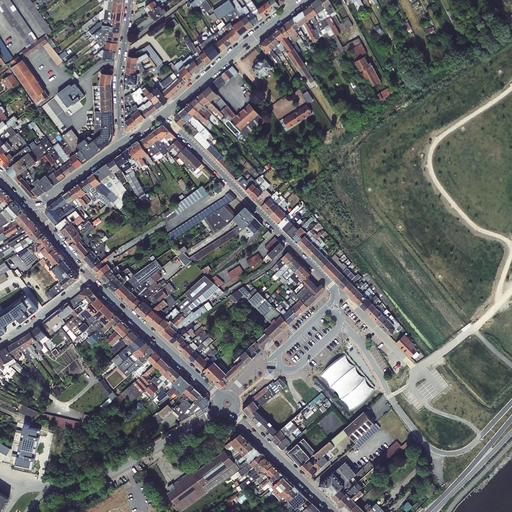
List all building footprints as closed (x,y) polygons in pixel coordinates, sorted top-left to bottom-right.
[(10,0),(0,0),(0,9),(27,48),(38,40),(10,0)] [(22,0),(46,34),(49,32),(52,31),(51,28),(45,21),(31,0),(22,0)] [(112,11),(114,1),(109,0),(109,1),(105,0),(103,9),(112,11)] [(155,0),(145,7),(148,12),(158,6),(155,0)] [(206,0),(194,0),(191,3),(195,9),(202,4),(207,12),(212,8),(206,0)] [(235,8),(231,1),(230,0),(228,0),(213,10),(220,19),(225,15),(235,8)] [(242,7),(237,0),(232,0),(231,1),(235,8),(243,18),(248,15),(242,7)] [(253,11),(247,3),(245,4),(242,0),(237,0),(242,7),(248,15),(253,11)] [(260,21),(264,17),(258,8),(252,0),(245,0),(247,3),(253,11),(260,21)] [(275,10),(268,0),(267,0),(263,4),(270,13),(275,10)] [(268,0),(275,10),(280,5),(276,0),(268,0)] [(322,10),(316,0),(312,3),(317,13),(322,10)] [(326,7),(322,0),(316,0),(322,10),(326,7)] [(329,0),(322,0),(326,7),(330,14),(336,10),(329,0)] [(114,1),(112,11),(122,12),(124,2),(114,1)] [(164,7),(167,11),(169,10),(164,3),(160,5),(163,8),(164,7)] [(317,13),(312,3),(307,7),(313,17),(317,13)] [(264,17),(270,13),(263,4),(261,5),(258,8),(264,17)] [(158,6),(148,12),(155,21),(167,11),(164,7),(163,8),(160,5),(158,6)] [(313,17),(307,7),(303,10),(309,20),(313,17)] [(336,35),(340,33),(331,16),(330,14),(326,7),(322,10),(317,13),(330,36),(335,34),(335,35),(336,35)] [(235,8),(225,15),(231,22),(233,25),(243,18),(235,8)] [(112,11),(103,9),(103,10),(100,13),(99,18),(101,21),(103,19),(111,20),(112,11)] [(309,20),(303,10),(297,14),(302,25),(309,20)] [(336,10),(330,14),(331,16),(340,33),(347,29),(343,22),(340,24),(335,14),(338,13),(336,10)] [(111,20),(111,21),(121,22),(122,12),(112,11),(111,20)] [(254,25),(260,21),(253,11),(248,15),(254,25)] [(214,13),(210,16),(214,22),(218,19),(214,13)] [(313,17),(309,20),(313,28),(318,25),(325,39),(330,36),(317,13),(313,17)] [(302,25),(297,14),(289,20),(296,30),(299,27),(302,25)] [(250,29),(254,25),(248,15),(243,18),(250,29)] [(342,20),(343,22),(347,29),(353,26),(348,16),(342,20)] [(250,29),(243,18),(233,25),(234,27),(240,36),(250,29)] [(103,19),(101,21),(88,31),(92,35),(102,28),(102,24),(110,25),(111,21),(111,20),(103,19)] [(174,27),(179,24),(176,19),(171,21),(174,27)] [(296,30),(289,20),(283,25),(290,35),(290,36),(297,31),(296,30)] [(313,28),(309,20),(302,25),(306,31),(308,30),(314,41),(319,39),(313,28)] [(233,25),(231,22),(226,25),(223,21),(217,26),(220,30),(222,29),(226,34),(230,31),(234,27),(233,25)] [(408,22),(402,25),(406,32),(412,29),(408,22)] [(109,31),(110,25),(102,24),(102,28),(92,35),(95,39),(103,33),(102,30),(109,31)] [(290,35),(283,25),(280,27),(286,36),(287,37),(290,35)] [(221,52),(223,50),(217,42),(213,35),(209,38),(204,42),(193,26),(190,28),(201,44),(205,50),(213,43),(221,52)] [(237,39),(240,36),(234,27),(230,31),(237,39)] [(286,36),(280,27),(273,33),(279,41),(286,36)] [(432,38),(437,36),(433,27),(429,28),(429,27),(425,29),(426,31),(424,32),(428,38),(431,37),(432,38)] [(222,29),(220,30),(213,35),(217,42),(221,38),(226,34),(222,29)] [(109,36),(109,31),(102,30),(103,33),(95,39),(98,43),(102,40),(103,35),(109,36)] [(232,43),(237,39),(230,31),(226,34),(232,43)] [(303,41),(299,35),(297,31),(290,36),(295,42),(298,40),(300,43),(303,41)] [(43,45),(58,65),(63,60),(60,56),(58,53),(54,49),(53,48),(47,41),(45,38),(49,35),(49,36),(51,35),(49,32),(46,34),(38,40),(27,48),(22,51),(26,56),(43,45)] [(279,41),(273,33),(269,36),(277,45),(281,42),(279,41)] [(232,43),(226,34),(221,38),(228,46),(232,43)] [(108,41),(109,36),(103,35),(102,40),(98,43),(94,46),(97,49),(103,45),(106,45),(107,41),(108,41)] [(290,35),(287,37),(297,52),(300,50),(295,42),(290,36),(290,35)] [(349,50),(347,45),(343,47),(336,35),(335,35),(330,37),(336,49),(339,54),(345,51),(346,53),(347,52),(348,55),(351,53),(349,50)] [(189,44),(192,42),(188,36),(184,39),(189,44)] [(277,45),(269,36),(264,40),(272,49),(276,46),(277,45)] [(287,37),(286,36),(279,41),(281,42),(288,53),(306,81),(308,79),(311,83),(315,80),(308,70),(304,63),(297,52),(287,37)] [(10,59),(13,57),(0,37),(0,49),(4,56),(2,57),(5,62),(10,59)] [(359,37),(346,44),(347,45),(349,50),(351,53),(355,61),(365,56),(365,57),(367,53),(359,37)] [(47,41),(53,48),(56,46),(51,38),(47,41)] [(228,46),(221,38),(217,42),(223,50),(228,46)] [(272,49),(264,40),(260,44),(267,53),(270,50),(272,49)] [(106,45),(106,49),(117,51),(118,43),(108,41),(107,41),(106,45)] [(129,56),(137,57),(137,54),(136,52),(142,49),(144,48),(139,41),(130,47),(129,56)] [(192,55),(195,59),(195,60),(200,55),(200,54),(195,48),(196,47),(192,42),(189,44),(194,54),(192,55)] [(277,45),(276,46),(281,51),(283,54),(284,56),(288,53),(281,42),(277,45)] [(212,60),(221,52),(213,43),(205,50),(212,60)] [(196,47),(195,48),(200,54),(205,50),(201,44),(199,46),(199,45),(196,47)] [(281,51),(276,46),(272,49),(278,56),(280,60),(282,58),(280,55),(283,54),(281,51)] [(115,59),(117,51),(106,49),(104,49),(103,57),(108,58),(115,59)] [(278,56),(272,49),(270,50),(271,51),(270,52),(275,59),(278,62),(280,60),(278,56)] [(207,64),(212,60),(205,50),(200,54),(200,55),(207,64)] [(153,61),(147,53),(143,55),(138,57),(137,63),(138,63),(141,62),(148,58),(151,62),(153,61)] [(11,67),(21,60),(17,54),(13,57),(10,59),(11,61),(7,64),(13,73),(14,75),(16,73),(11,67)] [(76,54),(65,63),(68,66),(79,57),(76,54)] [(195,59),(192,55),(191,54),(183,62),(185,65),(186,65),(186,66),(189,63),(195,59)] [(202,69),(207,64),(200,55),(195,60),(202,69)] [(365,56),(355,61),(369,88),(381,81),(371,62),(369,63),(365,57),(365,56)] [(258,63),(255,64),(256,65),(252,68),(260,77),(264,74),(265,75),(266,74),(267,74),(269,73),(269,72),(270,71),(269,70),(273,67),(266,57),(263,60),(262,59),(260,60),(258,59),(256,61),(258,63)] [(45,91),(46,90),(24,58),(21,60),(11,67),(16,73),(33,99),(45,91)] [(197,74),(202,69),(195,60),(195,59),(189,63),(197,74)] [(185,65),(183,62),(181,60),(179,62),(178,62),(177,63),(176,64),(175,65),(175,66),(177,68),(179,71),(185,65)] [(143,66),(141,62),(138,63),(137,63),(137,69),(136,74),(140,72),(139,71),(147,68),(146,64),(143,66)] [(188,82),(197,74),(189,63),(186,66),(186,65),(185,65),(179,71),(182,74),(188,82)] [(157,68),(160,72),(166,67),(163,64),(157,68)] [(232,65),(228,69),(233,76),(234,77),(239,73),(232,65)] [(179,71),(177,68),(175,70),(176,71),(174,73),(178,78),(182,74),(179,71)] [(228,69),(222,74),(227,79),(228,80),(233,76),(228,69)] [(19,82),(14,75),(13,73),(2,80),(8,88),(5,90),(5,91),(19,82)] [(101,85),(111,84),(113,74),(102,73),(100,82),(100,85),(101,85)] [(139,74),(136,74),(126,73),(124,82),(128,83),(133,84),(137,84),(138,81),(139,74)] [(184,85),(188,82),(182,74),(178,78),(184,85)] [(222,74),(213,82),(220,89),(225,84),(223,83),(227,79),(222,74)] [(174,81),(170,76),(161,83),(166,89),(170,85),(174,81)] [(176,92),(184,85),(178,78),(174,81),(170,85),(176,92)] [(156,84),(158,87),(162,92),(166,89),(161,83),(160,81),(156,84)] [(70,84),(58,93),(68,107),(74,102),(75,103),(81,99),(85,96),(75,83),(72,86),(70,84)] [(172,96),(176,92),(170,85),(166,89),(172,96)] [(202,92),(210,100),(211,101),(218,94),(210,85),(202,92)] [(390,86),(374,96),(377,102),(379,101),(394,92),(390,86)] [(152,98),(155,96),(152,92),(151,93),(145,87),(142,89),(143,91),(146,94),(150,99),(151,100),(152,99),(152,98)] [(156,94),(164,104),(168,100),(162,92),(158,87),(153,90),(156,94)] [(166,89),(162,92),(168,100),(172,96),(166,89)] [(101,91),(102,99),(112,99),(112,90),(101,91)] [(309,102),(314,99),(309,90),(304,94),(309,102)] [(45,91),(33,99),(36,103),(42,98),(44,100),(49,96),(45,91)] [(138,108),(144,103),(145,104),(146,103),(141,98),(136,91),(133,92),(131,93),(136,104),(138,108)] [(394,92),(379,101),(381,105),(388,101),(386,99),(396,93),(395,91),(394,92)] [(202,92),(196,97),(204,105),(206,103),(210,100),(202,92)] [(132,106),(136,104),(131,93),(124,96),(124,101),(129,99),(132,106)] [(87,100),(88,131),(94,131),(95,111),(94,94),(86,95),(85,96),(87,100)] [(146,94),(143,97),(141,98),(146,103),(150,99),(146,94)] [(164,104),(156,94),(155,96),(152,98),(152,99),(151,100),(158,108),(164,104)] [(227,105),(218,94),(211,101),(220,111),(227,105)] [(190,102),(198,110),(204,105),(196,97),(190,102)] [(45,107),(47,105),(45,103),(45,102),(44,100),(42,98),(36,103),(37,104),(39,107),(44,104),(45,107)] [(62,126),(68,121),(50,98),(47,100),(47,101),(45,102),(45,103),(47,105),(62,126)] [(158,108),(151,100),(150,99),(146,103),(145,104),(152,113),(158,108)] [(210,100),(206,103),(209,105),(209,106),(216,114),(217,113),(222,118),(225,115),(230,121),(232,119),(236,115),(227,105),(220,111),(211,101),(210,100)] [(185,107),(193,115),(198,110),(190,102),(185,107)] [(37,111),(39,107),(37,104),(33,106),(30,103),(25,107),(29,112),(34,108),(37,111)] [(139,109),(146,118),(152,113),(145,104),(144,103),(138,108),(139,109)] [(250,103),(236,115),(232,119),(248,136),(265,120),(250,103)] [(139,109),(138,108),(136,104),(132,106),(129,108),(132,114),(139,109)] [(295,124),(312,113),(307,104),(290,115),(295,124)] [(212,114),(204,105),(198,110),(207,119),(212,114)] [(125,121),(129,118),(133,116),(132,114),(129,108),(129,107),(125,108),(125,121)] [(185,107),(179,112),(188,120),(193,115),(185,107)] [(139,123),(146,118),(139,109),(132,114),(133,116),(139,123)] [(113,135),(112,110),(103,111),(102,133),(95,139),(102,149),(108,145),(110,143),(111,143),(111,142),(112,141),(113,140),(113,139),(113,138),(113,137),(113,136),(113,135)] [(207,119),(198,110),(193,115),(197,120),(200,118),(203,121),(204,121),(207,124),(210,122),(207,119)] [(102,133),(103,111),(99,111),(95,111),(94,131),(94,139),(95,139),(102,133)] [(175,115),(175,119),(182,125),(185,123),(188,120),(179,112),(175,115)] [(0,122),(0,133),(9,127),(18,119),(14,114),(8,119),(7,118),(2,122),(0,122)] [(193,115),(188,120),(206,140),(211,134),(197,120),(193,115)] [(135,126),(139,123),(133,116),(129,118),(135,126)] [(128,132),(135,126),(129,118),(125,121),(126,130),(128,132)] [(206,140),(188,120),(185,123),(186,123),(186,125),(193,131),(190,134),(206,150),(211,144),(206,140)] [(32,121),(27,125),(31,130),(36,126),(32,121)] [(62,126),(64,128),(67,132),(71,129),(73,128),(68,121),(62,126)] [(163,124),(158,127),(164,136),(170,131),(163,124)] [(158,127),(153,131),(159,139),(164,136),(158,127)] [(75,154),(80,150),(71,138),(69,135),(67,132),(64,128),(60,131),(67,140),(66,141),(68,145),(63,149),(70,158),(75,154)] [(71,138),(75,134),(71,129),(67,132),(69,135),(71,138)] [(59,132),(66,141),(67,140),(60,131),(59,132)] [(153,131),(148,134),(154,142),(159,139),(153,131)] [(166,139),(173,134),(170,131),(164,136),(159,139),(162,144),(165,148),(167,150),(169,148),(165,143),(168,141),(166,139)] [(17,133),(7,140),(12,147),(16,144),(21,140),(23,138),(18,132),(17,133)] [(75,134),(71,138),(80,150),(84,147),(82,143),(75,134)] [(148,134),(144,137),(150,145),(154,142),(148,134)] [(60,168),(66,164),(53,147),(46,137),(40,141),(41,142),(45,148),(49,152),(50,154),(52,153),(54,156),(52,157),(56,162),(60,168)] [(144,137),(139,141),(145,149),(150,145),(144,137)] [(80,150),(88,160),(102,149),(95,139),(94,139),(84,147),(80,150)] [(154,142),(160,151),(164,148),(161,144),(162,144),(159,139),(154,142)] [(175,149),(182,143),(178,139),(174,142),(171,145),(173,147),(175,149)] [(0,146),(0,155),(4,152),(12,147),(7,140),(4,143),(0,146)] [(142,157),(144,156),(148,153),(145,149),(139,141),(138,140),(132,144),(133,145),(142,157)] [(36,154),(45,148),(41,142),(32,149),(32,150),(26,154),(19,159),(23,164),(36,154)] [(160,151),(154,142),(150,145),(153,150),(154,150),(157,153),(160,151)] [(179,153),(186,147),(182,143),(175,149),(179,153)] [(16,144),(12,147),(4,152),(7,155),(11,153),(13,156),(21,150),(16,144)] [(221,155),(211,144),(206,150),(216,160),(221,155)] [(22,149),(26,154),(32,150),(32,149),(28,145),(24,148),(22,149)] [(142,157),(133,145),(129,148),(134,156),(137,161),(142,157)] [(153,150),(150,145),(145,149),(148,153),(153,160),(158,157),(153,150)] [(186,163),(194,155),(186,147),(179,153),(178,154),(185,162),(186,163)] [(49,152),(45,148),(36,154),(40,159),(49,152)] [(134,156),(129,148),(122,152),(127,161),(134,156)] [(8,170),(19,159),(26,154),(22,149),(21,150),(13,156),(3,165),(8,170)] [(83,164),(88,160),(80,150),(75,154),(83,164)] [(0,155),(0,161),(3,165),(13,156),(11,153),(7,155),(4,152),(0,155)] [(50,154),(49,152),(40,159),(37,161),(37,162),(38,161),(41,165),(46,162),(50,167),(56,162),(52,157),(50,154)] [(127,161),(122,152),(115,158),(120,166),(122,164),(127,161)] [(153,160),(148,153),(144,156),(147,160),(148,160),(151,164),(155,162),(153,160)] [(37,161),(40,159),(36,154),(23,164),(27,168),(31,165),(37,161)] [(83,164),(75,154),(70,158),(71,159),(77,168),(83,164)] [(205,166),(194,155),(186,163),(185,162),(183,164),(188,169),(190,167),(197,174),(205,166)] [(239,173),(221,155),(216,160),(234,178),(239,173)] [(127,161),(131,167),(132,169),(136,167),(134,165),(136,164),(138,168),(140,167),(137,161),(134,156),(127,161)] [(137,161),(140,167),(146,164),(142,157),(137,161)] [(120,166),(115,158),(108,163),(113,171),(114,173),(121,168),(120,166)] [(12,174),(23,164),(19,159),(8,170),(12,174)] [(71,159),(66,164),(72,172),(77,168),(71,159)] [(149,201),(132,169),(131,167),(127,161),(122,164),(128,173),(125,175),(128,180),(130,184),(133,189),(136,195),(138,195),(141,201),(142,201),(144,204),(149,201)] [(247,161),(243,165),(255,177),(259,173),(247,161)] [(55,172),(60,168),(56,162),(50,167),(45,171),(47,174),(48,176),(54,171),(55,172)] [(113,171),(108,163),(101,168),(107,176),(113,171)] [(12,174),(16,178),(20,174),(27,168),(23,164),(12,174)] [(66,164),(60,168),(66,176),(72,172),(66,164)] [(36,169),(31,165),(27,168),(20,174),(24,178),(30,173),(32,172),(36,169)] [(48,176),(54,184),(66,176),(60,168),(55,172),(54,171),(48,176)] [(107,176),(101,168),(94,172),(100,181),(107,176)] [(114,173),(120,181),(123,184),(128,180),(125,175),(121,168),(114,173)] [(34,174),(32,172),(30,173),(24,178),(33,188),(37,185),(34,182),(39,177),(44,172),(43,171),(41,173),(39,170),(34,174)] [(107,176),(100,181),(101,182),(101,181),(110,188),(120,181),(114,173),(113,171),(107,176)] [(95,185),(95,186),(101,182),(100,181),(94,172),(88,177),(95,185)] [(241,175),(236,180),(246,190),(253,183),(257,187),(259,185),(260,185),(265,181),(260,176),(255,180),(252,177),(247,181),(245,179),(249,174),(247,172),(243,176),(241,175)] [(16,178),(19,182),(24,178),(20,174),(16,178)] [(33,189),(39,195),(47,190),(55,185),(54,184),(48,176),(47,174),(41,179),(39,177),(34,182),(37,185),(33,188),(33,189)] [(263,174),(260,176),(265,181),(260,185),(259,185),(257,187),(263,192),(266,189),(270,185),(263,177),(264,176),(263,174)] [(86,191),(95,185),(88,177),(80,182),(86,191)] [(19,182),(32,196),(36,197),(39,195),(33,189),(33,188),(24,178),(19,182)] [(101,181),(101,182),(95,186),(112,201),(122,210),(126,206),(120,201),(122,199),(110,188),(101,181)] [(120,181),(110,188),(122,199),(129,192),(125,187),(123,184),(120,181)] [(225,186),(220,181),(217,184),(219,186),(214,189),(216,192),(225,186)] [(86,191),(80,182),(74,187),(81,195),(82,196),(87,192),(86,191)] [(250,194),(257,187),(253,183),(246,190),(250,194)] [(109,203),(112,201),(95,186),(95,185),(86,191),(87,192),(93,199),(94,201),(96,200),(99,198),(105,203),(109,203)] [(203,185),(199,188),(204,195),(203,196),(205,199),(210,195),(208,192),(203,185)] [(81,195),(74,187),(68,191),(75,199),(81,195)] [(257,187),(250,194),(256,199),(263,192),(257,187)] [(182,201),(164,213),(168,222),(203,196),(204,195),(199,188),(189,195),(182,201)] [(14,200),(4,189),(0,192),(0,204),(5,209),(14,200)] [(263,192),(256,199),(262,206),(270,198),(272,195),(266,189),(263,192)] [(68,191),(63,195),(68,201),(70,203),(75,199),(68,191)] [(205,218),(226,205),(237,198),(230,191),(225,195),(225,196),(168,234),(172,240),(176,237),(205,218)] [(270,198),(274,202),(281,195),(282,195),(277,191),(272,195),(270,198)] [(93,199),(87,192),(82,196),(88,203),(89,204),(90,204),(91,204),(91,203),(92,203),(92,202),(93,202),(93,201),(93,200),(92,200),(93,199)] [(46,212),(53,221),(60,215),(64,212),(63,210),(60,207),(64,204),(68,201),(63,195),(46,208),(46,212)] [(82,196),(81,195),(75,199),(80,206),(83,204),(84,206),(85,205),(88,209),(90,207),(88,203),(82,196)] [(286,200),(281,195),(274,202),(279,207),(285,200),(286,200)] [(274,202),(270,198),(262,206),(266,210),(274,202)] [(80,206),(75,199),(70,203),(71,204),(76,209),(81,215),(84,219),(85,221),(87,219),(79,208),(81,206),(80,206)] [(24,210),(14,200),(5,209),(2,211),(10,221),(12,220),(15,218),(24,210)] [(288,203),(285,200),(279,207),(284,212),(287,209),(285,207),(288,203)] [(279,207),(274,202),(266,210),(271,215),(279,207)] [(287,215),(286,216),(290,220),(297,214),(295,213),(301,207),(300,207),(302,205),(300,203),(298,205),(298,204),(287,215)] [(76,209),(71,204),(67,207),(63,210),(64,212),(60,215),(63,219),(66,217),(76,209)] [(234,218),(237,215),(226,205),(205,218),(214,233),(228,224),(234,218)] [(237,215),(234,218),(241,225),(244,228),(246,227),(247,225),(255,217),(245,207),(237,215)] [(284,212),(279,207),(271,215),(279,223),(286,216),(287,215),(284,212)] [(81,215),(76,209),(66,217),(71,223),(72,222),(81,215)] [(28,215),(24,210),(15,218),(19,222),(28,215)] [(10,221),(2,211),(0,212),(0,227),(3,226),(10,221)] [(299,216),(297,214),(290,220),(294,224),(297,222),(295,220),(296,219),(299,216)] [(32,219),(28,215),(19,222),(23,227),(32,219)] [(56,224),(63,219),(60,215),(53,221),(56,224)] [(84,219),(81,215),(72,222),(80,232),(91,223),(90,221),(84,225),(82,223),(85,221),(84,219)] [(286,216),(279,223),(283,227),(290,220),(286,216)] [(312,216),(308,220),(301,227),(305,231),(301,235),(302,237),(305,235),(307,233),(308,233),(310,230),(308,228),(307,229),(306,228),(307,227),(309,226),(309,224),(314,219),(312,216)] [(56,224),(61,230),(71,223),(66,217),(63,219),(56,224)] [(255,232),(263,225),(255,217),(247,225),(255,232)] [(12,220),(10,221),(3,226),(4,227),(0,229),(0,233),(19,222),(15,218),(12,220)] [(99,218),(91,223),(80,232),(79,232),(83,237),(86,235),(95,228),(93,226),(101,221),(99,218)] [(300,219),(297,222),(294,224),(299,229),(301,227),(308,220),(305,218),(303,221),(300,219)] [(36,224),(32,219),(23,227),(22,227),(24,229),(25,229),(27,231),(36,224)] [(290,220),(283,227),(287,231),(294,224),(290,220)] [(19,222),(0,233),(0,241),(15,232),(22,227),(23,227),(19,222)] [(61,230),(69,240),(79,232),(80,232),(72,222),(71,223),(61,230)] [(40,229),(36,224),(27,231),(30,236),(40,229)] [(294,224),(287,231),(292,236),(299,229),(294,224)] [(189,258),(192,261),(194,263),(237,235),(244,228),(241,225),(233,229),(189,258)] [(250,237),(255,232),(247,225),(246,227),(249,230),(246,233),(250,237)] [(22,227),(15,232),(16,235),(11,238),(3,243),(5,245),(27,231),(25,229),(24,229),(22,227)] [(299,229),(292,236),(298,242),(302,237),(301,235),(305,231),(301,227),(299,229)] [(312,228),(310,230),(308,233),(307,233),(305,235),(309,239),(315,233),(316,233),(312,228)] [(44,234),(40,229),(30,236),(29,236),(26,238),(28,241),(31,239),(33,238),(36,242),(44,234)] [(272,233),(268,230),(263,236),(266,239),(272,233)] [(317,236),(315,233),(309,239),(313,243),(326,231),(325,230),(322,233),(321,232),(317,236)] [(27,231),(5,245),(0,247),(0,254),(4,252),(26,238),(29,236),(30,236),(27,231)] [(328,233),(326,231),(313,243),(317,247),(323,241),(322,239),(328,233)] [(69,240),(73,245),(80,240),(83,238),(83,237),(79,232),(69,240)] [(51,242),(44,234),(36,242),(30,246),(29,247),(33,252),(37,249),(39,252),(41,250),(43,252),(46,256),(47,255),(56,247),(51,242)] [(89,238),(86,235),(83,237),(83,238),(80,240),(86,248),(88,247),(89,248),(95,244),(94,242),(93,243),(92,242),(92,241),(92,240),(92,239),(91,239),(91,238),(90,238),(89,238)] [(106,235),(95,244),(89,248),(88,247),(86,248),(90,252),(93,250),(104,242),(108,238),(106,235)] [(302,237),(298,242),(302,247),(309,239),(305,235),(302,237)] [(172,240),(176,245),(180,249),(185,245),(182,240),(180,241),(176,237),(172,240)] [(270,252),(280,242),(275,237),(265,246),(270,252)] [(26,238),(4,252),(6,255),(22,245),(23,246),(27,243),(30,246),(36,242),(33,238),(31,239),(28,241),(26,238)] [(326,238),(323,241),(317,247),(325,256),(328,253),(322,247),(329,240),(326,238)] [(309,239),(302,247),(306,250),(313,243),(309,239)] [(73,245),(84,257),(90,252),(86,248),(80,240),(73,245)] [(105,244),(104,242),(93,250),(102,261),(107,256),(105,253),(105,246),(104,245),(105,244)] [(285,246),(281,242),(280,242),(270,252),(268,254),(273,258),(285,246)] [(313,243),(306,250),(310,254),(317,247),(313,243)] [(127,280),(125,281),(134,289),(143,282),(146,280),(158,271),(174,258),(177,255),(182,252),(180,249),(176,245),(140,270),(134,275),(127,280)] [(33,252),(29,247),(18,253),(28,266),(37,257),(33,252)] [(52,260),(60,253),(56,247),(47,255),(52,260)] [(114,251),(107,256),(102,261),(101,261),(104,265),(108,263),(112,260),(115,258),(113,256),(116,253),(117,255),(123,251),(120,247),(114,251)] [(317,247),(310,254),(318,263),(325,256),(317,247)] [(332,248),(328,253),(325,256),(330,260),(331,258),(330,256),(335,251),(332,248)] [(84,257),(92,268),(101,261),(102,261),(93,250),(90,252),(84,257)] [(183,251),(182,252),(177,255),(178,257),(181,260),(185,266),(192,261),(189,258),(184,252),(183,251)] [(286,263),(293,256),(289,251),(282,258),(286,263)] [(56,265),(65,258),(65,257),(62,253),(61,253),(60,253),(52,260),(53,262),(56,265)] [(258,253),(246,260),(251,267),(263,260),(258,253)] [(336,253),(331,258),(330,260),(333,264),(335,265),(336,263),(336,262),(338,260),(340,258),(339,258),(340,257),(336,253)] [(52,260),(47,255),(46,256),(39,261),(43,266),(47,262),(50,266),(53,262),(52,260)] [(290,267),(298,260),(293,256),(286,263),(290,267)] [(325,256),(318,263),(322,267),(330,260),(325,256)] [(52,268),(62,280),(74,269),(65,258),(56,265),(52,268)] [(286,263),(282,258),(277,263),(273,268),(275,270),(279,266),(281,268),(286,263)] [(295,271),(302,264),(298,260),(290,267),(295,271)] [(330,260),(322,267),(327,271),(333,264),(330,260)] [(92,268),(96,272),(104,265),(101,261),(92,268)] [(5,262),(0,265),(0,267),(3,272),(9,268),(5,262)] [(96,272),(102,277),(112,269),(108,263),(104,265),(96,272)] [(286,263),(281,268),(275,274),(279,278),(283,274),(290,267),(286,263)] [(344,263),(342,264),(340,266),(341,268),(339,270),(342,273),(343,274),(345,272),(344,271),(348,267),(344,263)] [(300,276),(307,269),(302,264),(295,271),(295,272),(300,276)] [(333,264),(327,271),(330,275),(338,268),(335,265),(333,264)] [(351,264),(348,267),(344,271),(345,272),(343,274),(345,276),(347,278),(349,276),(348,275),(350,273),(348,271),(353,266),(351,264)] [(118,265),(116,266),(113,268),(116,275),(120,272),(122,271),(118,265)] [(209,265),(201,270),(206,274),(212,270),(209,265)] [(240,265),(228,273),(232,279),(244,272),(240,265)] [(122,271),(120,272),(127,280),(134,275),(132,271),(131,272),(128,267),(122,271)] [(289,274),(291,276),(295,272),(295,271),(290,267),(283,274),(286,276),(287,275),(288,275),(289,274)] [(102,277),(107,282),(116,275),(113,268),(112,269),(102,277)] [(338,268),(330,275),(335,280),(342,273),(339,270),(338,268)] [(79,275),(74,269),(62,280),(60,281),(66,288),(78,278),(79,275)] [(304,280),(308,277),(311,274),(307,269),(300,276),(304,280)] [(160,273),(158,271),(146,280),(149,284),(143,289),(141,287),(145,284),(143,282),(134,289),(132,291),(135,294),(138,297),(150,286),(156,282),(162,277),(159,274),(160,273)] [(107,282),(116,290),(125,281),(127,280),(120,272),(116,275),(107,282)] [(291,276),(290,277),(294,281),(300,276),(295,272),(291,276)] [(342,273),(335,280),(338,283),(345,276),(343,274),(342,273)] [(358,273),(355,277),(352,279),(353,280),(351,282),(354,285),(356,283),(355,282),(361,276),(358,273)] [(283,274),(279,278),(283,283),(290,277),(291,276),(289,274),(288,275),(287,275),(286,276),(283,274)] [(194,301),(215,283),(210,279),(205,275),(186,292),(194,301)] [(216,275),(210,279),(215,283),(218,287),(224,283),(216,275)] [(300,276),(294,281),(299,286),(303,282),(304,280),(300,276)] [(345,276),(338,283),(343,288),(350,281),(347,278),(345,276)] [(318,287),(308,277),(304,280),(303,282),(317,297),(324,291),(324,287),(321,284),(318,287)] [(153,293),(166,282),(164,279),(157,284),(156,282),(150,286),(138,297),(143,301),(144,300),(153,293)] [(357,282),(356,283),(354,285),(358,290),(359,290),(366,282),(364,279),(359,284),(357,282)] [(149,284),(146,280),(143,282),(145,284),(141,287),(143,289),(149,284)] [(59,293),(66,288),(60,281),(53,286),(59,293)] [(116,290),(124,298),(132,291),(134,289),(125,281),(116,290)] [(350,281),(343,288),(347,292),(354,285),(351,282),(350,281)] [(164,299),(173,292),(176,290),(170,282),(167,284),(166,282),(153,293),(144,300),(153,308),(164,299)] [(293,291),(301,299),(308,306),(317,297),(303,282),(299,286),(293,291)] [(368,285),(366,282),(359,290),(363,294),(366,291),(364,289),(368,285)] [(177,326),(192,311),(191,310),(201,302),(202,303),(216,291),(217,293),(221,290),(218,287),(215,283),(194,301),(181,312),(180,311),(169,322),(170,322),(172,320),(174,322),(174,323),(177,326)] [(354,285),(347,292),(351,297),(358,290),(354,285)] [(56,296),(59,293),(53,286),(49,290),(50,290),(56,296)] [(272,324),(282,315),(276,308),(267,300),(263,296),(258,291),(254,295),(251,292),(251,293),(244,286),(239,289),(244,294),(272,324)] [(85,299),(96,291),(95,291),(94,290),(94,291),(90,287),(88,287),(80,293),(85,299)] [(370,287),(366,291),(363,294),(367,298),(371,294),(374,292),(370,287)] [(244,294),(239,289),(232,294),(238,300),(244,294)] [(301,299),(293,291),(291,289),(289,291),(292,293),(291,293),(293,295),(290,297),(291,298),(297,303),(301,299)] [(51,300),(56,296),(50,290),(45,294),(51,300)] [(358,290),(351,297),(355,301),(363,294),(359,290),(358,290)] [(89,304),(99,296),(96,294),(97,294),(96,292),(96,291),(85,299),(89,304)] [(128,302),(135,294),(132,291),(124,298),(128,302)] [(168,303),(174,298),(176,296),(173,292),(164,299),(153,308),(157,312),(167,302),(168,303)] [(194,301),(186,292),(184,294),(187,297),(182,302),(165,318),(169,322),(180,311),(181,312),(194,301)] [(85,299),(80,293),(68,302),(73,308),(85,299)] [(131,305),(138,297),(135,294),(128,302),(131,305)] [(238,300),(232,294),(228,296),(236,303),(238,300)] [(363,294),(355,301),(360,305),(367,298),(363,294)] [(374,297),(371,294),(367,298),(372,302),(372,303),(377,298),(375,296),(374,297)] [(94,314),(101,308),(106,303),(99,296),(89,304),(87,306),(94,314)] [(131,305),(135,308),(143,301),(138,297),(131,305)] [(165,318),(182,302),(179,298),(176,300),(170,306),(168,308),(167,307),(164,310),(163,309),(159,313),(165,318)] [(168,303),(170,306),(176,300),(174,298),(168,303)] [(297,303),(291,298),(287,302),(292,307),(297,303)] [(367,298),(360,305),(364,310),(372,302),(367,298)] [(74,309),(71,312),(72,314),(73,312),(76,316),(77,315),(85,308),(87,306),(89,304),(85,299),(73,308),(74,309)] [(301,299),(297,303),(303,310),(308,306),(301,299)] [(143,301),(135,308),(145,317),(153,308),(144,300),(143,301)] [(243,301),(238,300),(236,303),(264,330),(268,327),(261,321),(262,320),(243,301)] [(292,307),(287,302),(285,300),(283,301),(282,300),(279,303),(287,312),(292,307)] [(179,331),(194,320),(213,307),(208,301),(194,312),(193,310),(192,311),(177,326),(174,323),(171,326),(178,332),(179,331)] [(73,308),(68,302),(56,311),(63,319),(71,312),(74,309),(73,308)] [(287,312),(279,303),(278,302),(276,304),(278,306),(276,308),(282,315),(283,316),(287,312)] [(372,302),(364,310),(369,315),(377,308),(372,303),(372,302)] [(99,318),(110,307),(106,303),(101,308),(94,314),(93,314),(94,314),(98,319),(99,318)] [(297,303),(292,307),(299,315),(303,310),(297,303)] [(381,304),(379,305),(377,308),(382,313),(386,310),(382,307),(383,306),(381,304)] [(85,308),(77,315),(80,318),(84,315),(88,320),(94,314),(93,314),(94,314),(87,306),(85,308)] [(111,320),(117,314),(110,307),(99,318),(105,325),(111,320)] [(292,307),(287,312),(294,319),(299,315),(292,307)] [(151,322),(159,313),(157,312),(153,308),(145,317),(151,322)] [(377,308),(369,315),(375,320),(382,313),(377,308)] [(63,319),(56,311),(45,320),(51,328),(53,326),(56,324),(63,319)] [(287,312),(283,316),(290,323),(294,319),(287,312)] [(156,327),(165,318),(159,313),(151,322),(156,327)] [(387,318),(382,313),(375,320),(380,326),(387,318)] [(88,320),(84,323),(79,328),(82,331),(83,332),(88,328),(89,329),(94,325),(92,324),(98,319),(94,314),(88,320)] [(115,325),(122,319),(117,314),(111,320),(114,323),(115,325)] [(387,318),(394,324),(397,321),(392,314),(390,316),(387,318)] [(272,324),(280,332),(290,323),(283,316),(282,315),(272,324)] [(102,327),(105,325),(99,318),(98,319),(92,324),(94,325),(89,329),(87,331),(89,334),(91,335),(97,330),(98,332),(102,327)] [(162,332),(170,322),(169,322),(165,318),(156,327),(162,332)] [(394,324),(387,318),(380,326),(386,332),(391,327),(394,324)] [(118,330),(120,332),(127,324),(122,319),(115,325),(114,326),(116,328),(118,330)] [(45,333),(51,328),(45,320),(39,325),(45,333)] [(105,325),(102,327),(98,332),(97,330),(91,335),(87,338),(89,340),(94,345),(103,337),(107,333),(106,331),(114,323),(111,320),(105,325)] [(170,339),(178,332),(171,326),(174,323),(174,322),(172,320),(170,322),(162,332),(170,339)] [(198,336),(204,330),(209,326),(208,324),(204,327),(203,325),(196,331),(195,330),(194,330),(192,328),(197,324),(194,320),(179,331),(186,338),(186,339),(189,337),(191,335),(193,337),(197,334),(198,336)] [(125,337),(133,329),(127,324),(120,332),(125,337)] [(273,339),(280,332),(272,324),(268,327),(264,330),(266,332),(273,339)] [(391,327),(386,332),(390,336),(395,331),(391,327)] [(74,340),(78,337),(72,328),(68,331),(74,340)] [(131,343),(139,335),(133,329),(125,337),(124,338),(129,344),(131,343)] [(33,330),(30,332),(37,340),(32,344),(36,349),(42,356),(43,354),(40,350),(43,348),(37,340),(40,339),(33,330)] [(120,332),(118,330),(117,331),(116,330),(106,340),(114,347),(124,338),(125,337),(120,332)] [(188,343),(195,350),(202,342),(210,336),(204,330),(198,336),(192,340),(188,343)] [(177,346),(184,340),(186,338),(179,331),(178,332),(170,339),(177,346)] [(30,332),(26,335),(32,343),(32,344),(37,340),(30,332)] [(263,348),(273,339),(266,332),(260,337),(262,339),(258,343),(263,348)] [(396,343),(411,357),(413,355),(417,351),(418,350),(414,346),(415,345),(405,334),(396,343)] [(26,335),(21,338),(27,347),(32,343),(26,335)] [(137,349),(147,342),(139,335),(131,343),(137,349)] [(21,338),(15,342),(21,350),(22,351),(27,347),(21,338)] [(129,344),(124,338),(114,347),(111,349),(115,353),(124,345),(126,347),(129,344)] [(182,351),(188,344),(184,340),(177,346),(182,351)] [(253,357),(263,348),(258,343),(256,341),(246,350),(253,357)] [(7,347),(14,356),(19,352),(21,350),(15,342),(7,347)] [(140,358),(152,346),(147,342),(137,349),(133,352),(140,358)] [(27,347),(31,352),(35,357),(38,355),(34,350),(36,349),(32,344),(32,343),(27,347)] [(137,349),(131,343),(129,344),(126,347),(112,359),(118,365),(119,364),(130,356),(133,352),(137,349)] [(182,351),(188,357),(196,350),(195,350),(188,343),(188,344),(182,351)] [(209,346),(200,354),(205,359),(208,356),(215,349),(216,349),(212,344),(209,346)] [(148,358),(156,350),(152,346),(140,358),(144,362),(148,358)] [(0,350),(0,352),(6,363),(14,357),(14,356),(7,347),(6,347),(0,350)] [(27,347),(22,351),(26,356),(32,364),(35,361),(29,354),(31,352),(27,347)] [(208,356),(205,359),(210,364),(214,361),(211,358),(214,355),(218,351),(215,349),(208,356)] [(149,359),(154,364),(162,356),(156,350),(148,358),(149,359)] [(188,357),(193,362),(200,354),(196,350),(188,357)] [(247,362),(253,357),(246,350),(241,355),(243,358),(247,362)] [(22,356),(19,352),(14,356),(14,357),(16,360),(22,356)] [(140,358),(133,352),(130,356),(136,362),(140,358)] [(205,359),(200,354),(193,362),(198,366),(205,359)] [(348,361),(345,354),(331,366),(321,376),(327,381),(330,388),(337,392),(340,400),(347,406),(350,412),(361,405),(374,390),(369,387),(365,378),(358,375),(355,366),(348,361)] [(237,364),(243,358),(241,355),(234,361),(236,364),(237,364)] [(128,370),(136,362),(130,356),(119,364),(123,369),(125,367),(128,370)] [(164,374),(172,366),(162,356),(154,364),(157,367),(161,371),(164,374)] [(14,357),(6,363),(11,367),(18,362),(16,360),(14,357)] [(144,362),(140,358),(136,362),(128,370),(124,373),(127,376),(128,375),(129,375),(132,372),(133,373),(149,359),(148,358),(144,362)] [(216,384),(221,388),(247,362),(243,358),(237,364),(236,364),(229,370),(227,373),(216,384)] [(154,364),(149,359),(133,373),(138,379),(154,364)] [(210,364),(205,359),(198,366),(203,371),(210,364)] [(210,364),(203,371),(216,384),(227,373),(218,364),(215,362),(215,361),(214,361),(210,364)] [(85,362),(82,364),(86,371),(90,368),(85,362)] [(220,362),(218,364),(227,373),(229,370),(220,362)] [(0,371),(1,371),(4,373),(5,373),(7,375),(9,372),(1,366),(0,364),(0,371)] [(152,383),(164,374),(161,371),(155,376),(154,375),(151,377),(149,374),(157,367),(154,364),(143,375),(138,379),(118,397),(112,401),(105,408),(108,412),(125,397),(130,403),(145,389),(152,383)] [(176,370),(172,366),(164,374),(169,378),(176,370)] [(275,369),(266,369),(266,377),(275,377),(275,369)] [(181,374),(176,370),(169,378),(173,383),(181,374)] [(164,374),(152,383),(145,389),(152,396),(165,382),(169,378),(164,374)] [(191,384),(181,374),(173,383),(179,388),(183,392),(184,391),(191,384)] [(173,383),(169,378),(165,382),(167,385),(169,387),(168,387),(169,388),(167,390),(169,391),(174,385),(172,384),(173,383)] [(243,405),(243,409),(253,400),(259,407),(287,385),(280,378),(274,383),(273,381),(243,405)] [(105,391),(109,387),(104,379),(99,382),(105,391)] [(179,388),(173,383),(172,384),(174,385),(169,391),(167,393),(160,398),(162,400),(169,395),(170,396),(170,395),(172,396),(175,393),(176,392),(175,392),(179,388)] [(188,395),(195,387),(191,384),(184,391),(188,395)] [(108,395),(113,391),(109,387),(105,391),(108,395)] [(198,403),(204,396),(202,393),(195,387),(188,395),(195,401),(197,404),(198,403)] [(112,401),(118,397),(113,391),(108,395),(112,401)] [(188,395),(184,391),(183,392),(178,396),(180,398),(179,399),(182,402),(188,395)] [(322,392),(311,403),(313,406),(325,395),(322,392)] [(188,395),(182,402),(179,406),(177,404),(174,407),(171,406),(173,410),(180,416),(185,410),(186,411),(195,401),(188,395)] [(210,401),(204,396),(198,403),(203,407),(202,408),(202,409),(209,405),(209,404),(210,404),(210,403),(210,402),(210,401)] [(243,409),(249,415),(256,410),(259,407),(253,400),(243,409)] [(203,407),(198,403),(197,404),(195,401),(186,411),(185,410),(180,416),(178,417),(182,420),(197,412),(202,409),(202,408),(203,407)] [(173,410),(171,406),(170,406),(168,403),(158,412),(143,424),(146,428),(154,422),(157,425),(164,419),(164,418),(173,410)] [(40,412),(23,404),(21,408),(19,412),(35,418),(40,412)] [(211,408),(209,405),(202,409),(197,412),(199,415),(211,408)] [(256,410),(249,415),(272,438),(278,431),(272,425),(271,426),(268,423),(269,422),(256,410)] [(313,457),(311,460),(315,464),(317,461),(324,455),(335,446),(349,434),(355,442),(375,423),(364,411),(317,452),(314,454),(312,456),(313,457)] [(82,422),(40,412),(35,418),(43,421),(80,430),(94,417),(84,414),(82,422)] [(296,422),(299,426),(306,420),(299,413),(294,417),(298,421),(296,422)] [(287,436),(298,427),(299,426),(296,422),(298,421),(294,417),(281,429),(287,436)] [(26,428),(25,422),(18,419),(17,424),(15,433),(13,439),(23,442),(26,428)] [(376,423),(375,423),(355,442),(356,442),(356,443),(356,444),(355,444),(353,446),(356,450),(380,427),(376,423)] [(303,432),(298,427),(287,436),(292,442),(303,432)] [(281,429),(278,431),(272,438),(278,444),(287,436),(281,429)] [(237,449),(238,448),(248,439),(241,432),(233,439),(230,441),(233,445),(237,449)] [(203,457),(205,460),(215,453),(217,456),(226,450),(227,448),(225,445),(230,441),(233,439),(232,435),(225,441),(222,437),(214,443),(215,445),(217,443),(219,445),(214,449),(211,445),(206,449),(209,454),(203,457)] [(287,436),(278,444),(283,449),(292,442),(287,436)] [(314,454),(317,452),(304,437),(288,451),(289,453),(295,447),(304,440),(306,442),(302,445),(304,447),(305,446),(311,452),(306,457),(298,464),(301,466),(306,461),(308,462),(311,460),(313,457),(312,456),(314,454)] [(255,446),(248,439),(238,448),(241,452),(244,455),(255,446)] [(295,447),(299,452),(300,450),(304,447),(302,445),(306,442),(304,440),(295,447)] [(408,440),(402,446),(399,448),(402,451),(411,443),(408,440)] [(397,441),(372,464),(377,469),(386,460),(393,454),(399,448),(402,446),(397,441)] [(237,449),(233,445),(228,449),(227,448),(226,450),(233,458),(241,452),(238,448),(237,449)] [(173,453),(173,454),(178,462),(182,459),(180,456),(187,451),(187,450),(184,446),(183,446),(173,453)] [(259,450),(255,446),(244,455),(246,458),(247,459),(259,450)] [(304,447),(300,450),(306,457),(311,452),(305,446),(304,447)] [(9,449),(5,447),(1,460),(6,462),(9,449)] [(295,447),(289,453),(288,454),(292,458),(299,452),(295,447)] [(217,456),(194,473),(203,486),(235,462),(236,462),(233,458),(226,450),(217,456)] [(262,453),(259,450),(247,459),(248,460),(250,463),(262,453)] [(306,457),(300,450),(299,452),(292,458),(298,464),(306,457)] [(244,455),(241,452),(233,458),(236,462),(238,460),(240,463),(246,458),(244,455)] [(205,460),(186,474),(188,477),(194,473),(217,456),(215,453),(205,460)] [(265,456),(262,453),(250,463),(253,467),(254,466),(265,456)] [(313,466),(317,471),(321,467),(328,460),(324,455),(317,461),(315,464),(313,466)] [(270,460),(265,456),(254,466),(258,470),(260,469),(270,460)] [(203,486),(208,492),(236,473),(243,468),(250,463),(248,460),(241,464),(238,466),(235,462),(203,486)] [(274,464),(270,460),(260,469),(261,470),(259,472),(261,475),(267,470),(274,464)] [(301,466),(306,472),(313,466),(315,464),(311,460),(308,462),(306,461),(301,466)] [(345,461),(334,472),(345,484),(349,481),(356,474),(345,461)] [(250,463),(243,468),(236,473),(239,478),(245,474),(253,467),(250,463)] [(279,470),(274,464),(267,470),(273,476),(279,470)] [(253,467),(245,474),(249,478),(258,470),(254,466),(253,467)] [(313,466),(306,472),(311,477),(317,471),(313,466)] [(260,476),(261,475),(259,472),(261,470),(260,469),(258,470),(249,478),(244,482),(241,484),(238,486),(236,487),(239,492),(247,487),(255,480),(256,479),(260,476)] [(273,476),(267,470),(261,475),(260,476),(265,481),(260,484),(263,487),(268,483),(272,486),(273,485),(274,484),(270,478),(273,476)] [(285,475),(279,470),(273,476),(270,478),(274,484),(285,475)] [(341,488),(345,484),(334,472),(319,485),(331,496),(341,488)] [(188,477),(175,487),(171,490),(167,493),(176,504),(173,506),(177,511),(180,511),(185,509),(208,492),(203,486),(194,473),(188,477)] [(186,474),(173,484),(175,487),(188,477),(186,474)] [(284,496),(295,485),(285,475),(274,484),(273,485),(275,488),(273,490),(281,498),(284,496)] [(265,481),(260,476),(256,479),(260,484),(265,481)] [(384,480),(381,482),(387,490),(391,486),(389,484),(388,485),(384,480)] [(354,486),(349,481),(345,484),(341,488),(346,493),(347,492),(354,486)] [(358,481),(354,486),(347,492),(352,498),(361,489),(364,487),(358,481)] [(300,490),(295,485),(284,496),(289,501),(289,500),(300,490)] [(346,493),(341,488),(331,496),(337,502),(346,493)] [(364,492),(361,489),(352,498),(354,500),(358,496),(359,497),(364,492)] [(308,498),(300,490),(289,500),(296,508),(297,507),(308,498)] [(0,511),(9,497),(0,491),(0,511)] [(347,492),(346,493),(337,502),(342,507),(352,498),(347,492)] [(231,498),(226,502),(230,507),(235,504),(233,501),(238,497),(236,494),(231,498)] [(284,496),(281,498),(276,502),(280,508),(278,510),(279,511),(283,511),(286,511),(291,511),(296,508),(289,500),(289,501),(284,496)] [(312,502),(308,498),(297,507),(301,511),(312,502)] [(354,500),(352,498),(342,507),(346,511),(348,511),(357,504),(354,500)] [(408,498),(401,505),(402,506),(408,501),(413,505),(414,504),(408,498)] [(385,511),(386,511),(381,506),(383,504),(379,500),(372,507),(373,508),(367,511),(385,511)] [(318,511),(321,510),(312,502),(301,511),(318,511)] [(367,511),(373,508),(372,507),(368,503),(362,508),(365,511),(367,511)]
